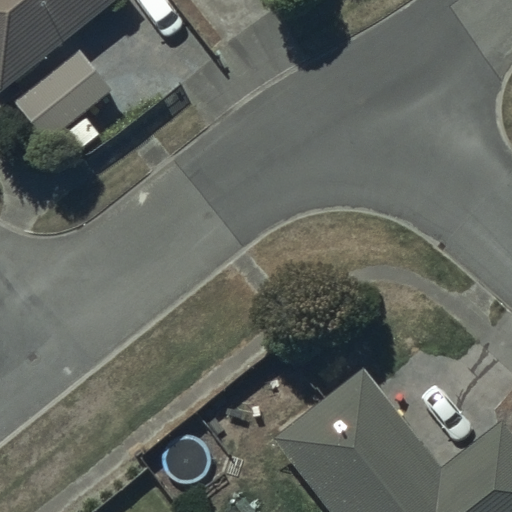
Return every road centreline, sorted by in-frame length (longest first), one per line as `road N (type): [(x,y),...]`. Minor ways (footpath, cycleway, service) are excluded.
road 1 (residential): [(24,352),(201,212),(372,110)]
road 2 (residential): [(372,110),(511,236)]
road 3 (residential): [(372,110),(506,0)]
